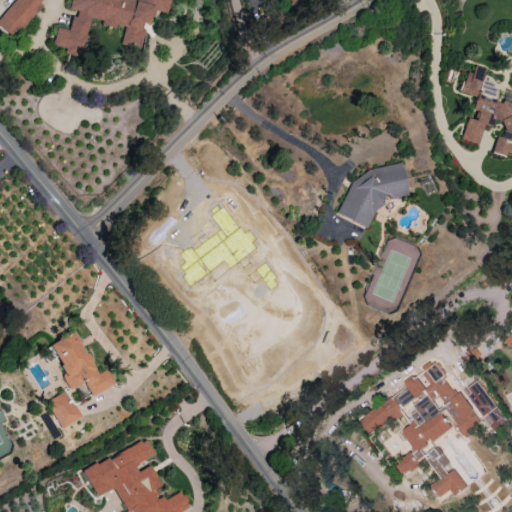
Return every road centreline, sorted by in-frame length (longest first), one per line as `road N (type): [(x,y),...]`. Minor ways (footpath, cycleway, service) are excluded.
road 1 (residential): [(298,511),(217,399),(0,134)]
road 2 (residential): [(377,0),(268,62),(88,239)]
